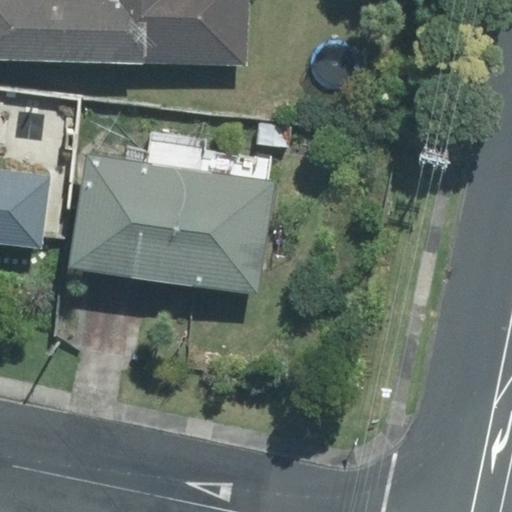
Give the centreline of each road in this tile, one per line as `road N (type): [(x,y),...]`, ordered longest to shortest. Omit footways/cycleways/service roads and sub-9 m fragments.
road 1 (residential): [(234,511),(0,460)]
road 2 (secondary): [(473,511),(511,323)]
